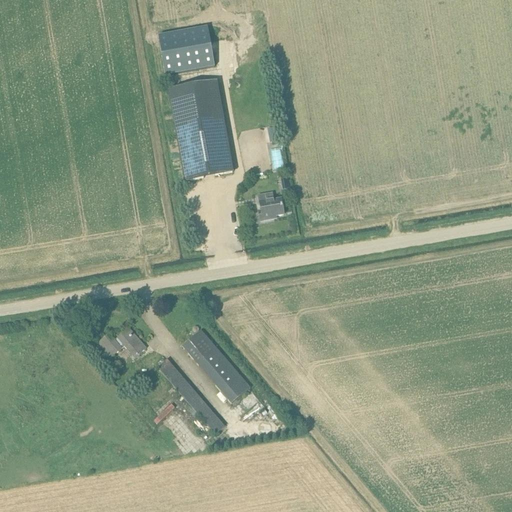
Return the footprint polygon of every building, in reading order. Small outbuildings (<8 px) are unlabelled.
[(162,37),(169,78),(223,69),(216,29),(162,37)] [(185,182),(233,173),(216,83),(169,91),(185,182)] [(287,176),(280,177),(283,191),(290,190),(287,176)] [(259,197),(261,212),(259,212),(261,223),(270,221),(270,218),(284,216),(281,200),(274,202),(272,195),(259,197)] [(146,350),(135,337),(129,330),(114,342),(109,335),(97,345),(110,360),(124,348),(135,360),(146,350)] [(182,348),(189,355),(231,407),(250,391),(207,339),(201,332),(182,348)] [(225,428),(167,361),(165,362),(163,360),(158,364),(160,367),(158,369),(215,436),(225,428)]
